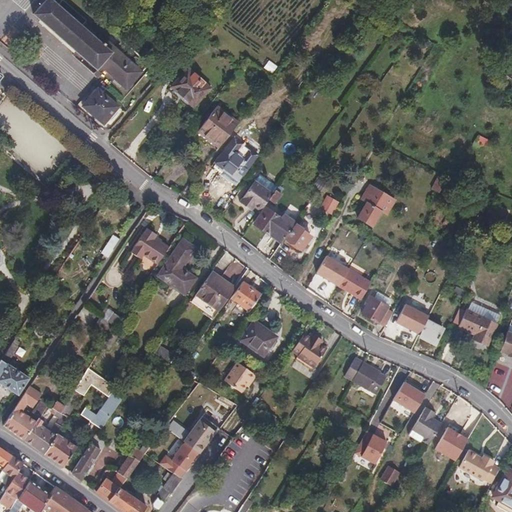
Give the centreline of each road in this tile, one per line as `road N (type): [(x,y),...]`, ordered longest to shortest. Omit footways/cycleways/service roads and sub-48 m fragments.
road 1 (residential): [(0,65),(132,179),(305,303),(450,380),(511,429)]
road 2 (tertiary): [(107,511),(0,438)]
